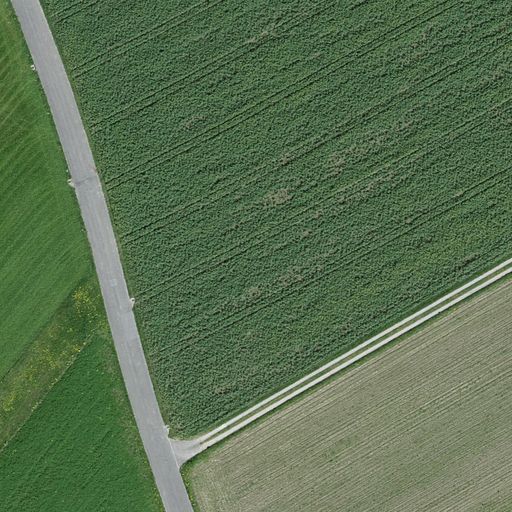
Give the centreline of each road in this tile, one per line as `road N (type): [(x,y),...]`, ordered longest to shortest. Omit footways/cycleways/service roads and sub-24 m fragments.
road 1 (unclassified): [(180,511),(26,0)]
road 2 (track): [(162,459),(511,261)]
